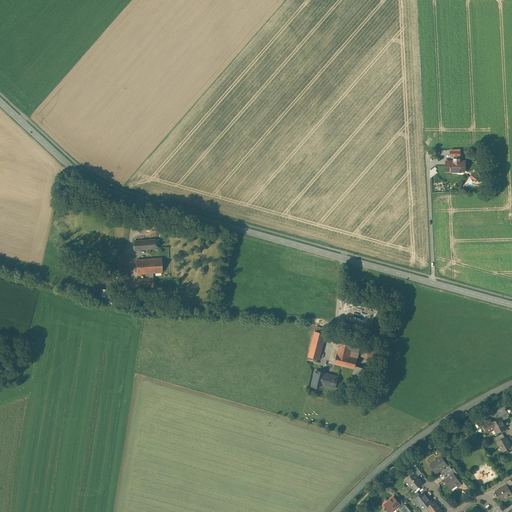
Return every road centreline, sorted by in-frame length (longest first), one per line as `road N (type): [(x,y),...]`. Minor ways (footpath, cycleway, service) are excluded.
road 1 (secondary): [(0,101),(78,174),(111,193),(511,304)]
road 2 (secondary): [(338,511),(390,459),(511,383)]
